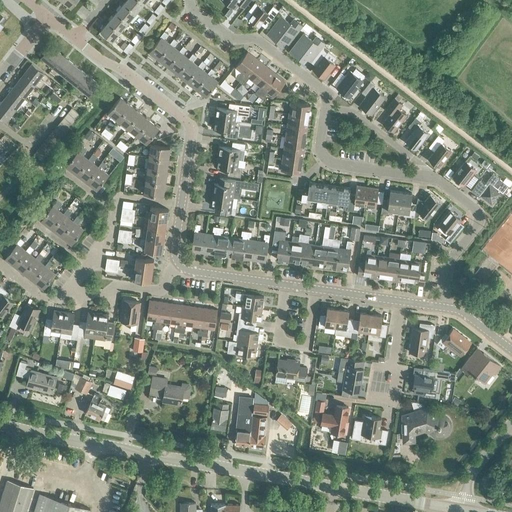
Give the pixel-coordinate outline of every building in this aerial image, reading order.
[(136,12),(144,2),(140,0),(125,0),(124,2),(136,12)] [(224,0),(235,8),(241,0),(246,4),(249,0),(224,0)] [(128,21),(136,12),(124,2),(116,11),(128,21)] [(154,11),(158,14),(164,7),(160,4),(154,11)] [(264,19),(266,21),(270,15),(268,13),(258,6),(248,19),(258,27),(264,19)] [(120,31),(128,21),(116,11),(108,21),(120,31)] [(146,21),(150,24),(156,16),(152,13),(146,21)] [(296,21),(293,26),(281,16),(268,34),(280,43),(287,34),(292,38),(302,25),(296,21)] [(119,31),(120,31),(108,21),(100,31),(112,40),(113,39),(115,41),(122,33),(119,31)] [(168,27),(172,30),(176,26),(171,22),(168,27)] [(138,30),(142,34),(148,26),(144,23),(138,30)] [(171,45),(170,44),(164,40),(168,34),(164,32),(160,37),(161,38),(149,53),(159,60),(171,45)] [(131,40),(135,43),(141,36),(137,33),(131,40)] [(319,39),(316,43),(304,34),(290,51),(303,61),(310,52),(314,56),(324,43),(319,39)] [(189,60),(188,59),(183,54),(187,49),(187,50),(191,45),(192,45),(195,41),(191,38),(184,47),(183,46),(179,51),(180,52),(168,68),(177,75),(189,60)] [(180,52),(179,51),(173,47),(177,42),(174,39),(170,44),(171,45),(159,60),(168,68),(180,52)] [(123,50),(127,53),(133,46),(129,43),(123,50)] [(52,68),(62,55),(50,46),(40,58),(52,68)] [(313,69),(324,78),(335,64),(332,63),(336,58),(328,52),(329,50),(324,46),(314,59),(319,63),(313,69)] [(240,82),(257,59),(247,52),(235,67),(241,72),(235,78),(240,82)] [(199,67),(198,66),(192,62),(196,56),(193,54),(188,59),(189,60),(177,75),(187,83),(199,67)] [(64,77),(74,65),(62,55),(52,68),(64,77)] [(254,82),(267,67),(257,59),(240,82),(243,85),(249,78),(254,82)] [(208,74),(207,74),(201,69),(205,64),(202,61),(198,66),(199,67),(187,83),(196,90),(208,74)] [(21,76),(34,86),(44,73),(31,63),(21,76)] [(76,87),(86,74),(74,65),(64,77),(76,87)] [(259,96),(276,74),(267,67),(254,82),(260,86),(254,93),(259,96)] [(208,74),(196,90),(206,98),(218,82),(211,76),(215,71),(211,68),(207,74),(208,74)] [(336,87),(350,98),(363,81),(349,70),(336,87)] [(86,74),(76,87),(88,96),(98,84),(86,74)] [(276,74),(259,96),(262,99),(268,93),(274,97),(285,82),(286,82),(276,74)] [(25,97),(34,86),(21,76),(12,88),(25,97)] [(359,105),(372,115),(385,97),(373,87),(375,85),(370,82),(361,93),(366,96),(359,105)] [(20,104),(25,97),(12,88),(3,99),(15,109),(18,111),(22,106),(20,104)] [(51,100),(56,104),(60,99),(55,95),(51,100)] [(117,120),(130,105),(120,97),(107,113),(117,120)] [(382,123),(394,132),(407,115),(399,109),(402,104),(394,98),(385,109),(390,113),(382,123)] [(0,117),(6,122),(15,109),(3,99),(0,103),(0,117)] [(289,114),(308,117),(310,105),(291,102),(290,102),(289,114)] [(214,118),(240,122),(241,115),(248,116),(250,106),(229,103),(228,109),(216,107),(214,118)] [(127,128),(139,112),(130,105),(117,120),(127,128)] [(67,112),(76,119),(80,114),(71,107),(67,112)] [(72,124),(76,119),(67,112),(64,117),(72,124)] [(136,135),(148,120),(139,112),(127,128),(136,135)] [(307,128),(308,117),(289,114),(287,125),(307,128)] [(69,128),(72,124),(64,117),(60,121),(69,128)] [(240,122),(214,118),(213,129),(225,131),(224,136),(236,138),(238,128),(234,128),(235,121),(240,122)] [(406,141),(416,149),(428,133),(418,126),(421,122),(415,118),(408,127),(413,131),(406,141)] [(148,120),(136,135),(146,143),(158,127),(148,120)] [(65,133),(69,128),(60,121),(56,126),(65,133)] [(305,139),(307,128),(287,125),(285,136),(305,139)] [(61,137),(65,133),(56,126),(52,130),(61,137)] [(57,142),(61,137),(52,130),(49,135),(57,142)] [(109,131),(105,136),(109,139),(113,134),(109,131)] [(53,147),(57,142),(49,135),(45,140),(53,147)] [(428,159),(438,167),(451,151),(441,143),(444,140),(438,135),(428,147),(434,151),(428,159)] [(303,150),(305,139),(285,136),(284,147),(303,150)] [(50,152),(53,147),(45,140),(41,145),(50,152)] [(116,145),(124,151),(128,146),(120,140),(116,145)] [(217,157),(238,160),(239,149),(244,150),(244,144),(232,142),(231,148),(219,146),(217,157)] [(148,157),(168,160),(170,147),(150,144),(148,157)] [(46,156),(50,152),(41,145),(37,149),(46,156)] [(88,159),(82,155),(86,150),(81,146),(65,167),(76,175),(88,159)] [(302,161),(303,150),(284,147),(282,159),(302,161)] [(42,161),(46,156),(37,149),(33,154),(42,161)] [(98,167),(97,167),(92,163),(96,157),(92,154),(88,159),(76,175),(86,183),(98,167)] [(474,172),(479,177),(486,168),(470,155),(452,177),(463,185),(474,172)] [(166,172),(168,160),(148,157),(147,169),(166,172)] [(236,167),(238,160),(217,157),(216,168),(228,169),(227,175),(239,177),(241,167),(236,167)] [(300,173),(302,161),(282,159),(281,171),(300,173)] [(98,167),(86,183),(96,191),(108,175),(102,170),(106,165),(102,161),(97,167),(98,167)] [(164,183),(166,172),(147,169),(145,181),(164,183)] [(502,195),(508,188),(503,184),(504,182),(493,174),(484,184),(479,180),(471,190),(477,195),(477,194),(491,205),(500,193),(502,195)] [(214,183),(212,194),(232,197),(237,198),(240,198),(243,181),(239,181),(227,179),(226,185),(214,183)] [(163,196),(164,183),(145,181),(143,193),(163,196)] [(317,201),(319,183),(309,182),(308,191),(302,190),(300,202),(306,203),(307,200),(317,201)] [(327,203),(330,185),(319,183),(317,201),(327,203)] [(337,204),(340,186),(330,185),(327,203),(337,204)] [(365,205),(367,187),(356,185),(355,195),(349,194),(347,210),(353,211),(354,204),(365,205)] [(347,210),(349,194),(350,188),(340,186),(337,204),(343,205),(343,210),(347,210)] [(367,187),(365,205),(376,207),(378,188),(367,187)] [(398,211),(401,192),(390,190),(389,200),(383,199),(381,213),(392,214),(392,211),(398,211)] [(415,216),(416,204),(410,203),(412,193),(401,192),(398,211),(404,212),(404,216),(414,217),(415,216)] [(212,194),(210,205),(223,207),(222,213),(234,215),(235,208),(237,198),(232,197),(212,194)] [(417,198),(416,204),(415,216),(417,217),(420,213),(428,219),(441,203),(430,194),(423,203),(417,198)] [(51,229),(63,214),(57,209),(61,204),(56,200),(40,221),(51,229)] [(145,217),(166,220),(168,209),(150,207),(149,212),(145,211),(145,217)] [(73,221),(72,221),(67,217),(71,212),(67,208),(63,214),(51,229),(61,237),(73,221)] [(121,214),(134,216),(135,210),(122,208),(121,214)] [(445,239),(450,243),(461,229),(456,225),(461,220),(450,211),(439,225),(449,233),(445,239)] [(133,222),(134,216),(121,214),(120,220),(133,222)] [(73,221),(61,237),(71,245),(83,229),(77,224),(81,219),(76,216),(72,221),(73,221)] [(165,231),(166,220),(145,217),(143,228),(165,231)] [(279,224),(288,226),(289,218),(281,217),(279,224)] [(204,253),(206,233),(197,232),(198,230),(199,229),(200,225),(195,224),(191,251),(204,253)] [(336,267),(338,248),(339,239),(333,238),(335,226),(330,226),(329,238),(328,238),(324,266),(336,267)] [(216,255),(220,228),(213,227),(212,231),(214,232),(213,234),(206,233),(204,253),(216,255)] [(350,239),(358,240),(360,228),(352,227),(350,239)] [(163,242),(165,231),(143,228),(142,239),(163,242)] [(228,256),(231,237),(220,235),(220,233),(222,233),(223,228),(220,228),(216,255),(228,256)] [(118,235),(131,237),(132,231),(119,229),(118,235)] [(288,260),(291,241),(284,240),(285,232),(274,230),(271,249),(277,250),(276,259),(288,260)] [(240,258),(244,231),(241,231),(241,235),(242,236),(242,239),(231,237),(228,256),(240,258)] [(252,260),(255,241),(248,240),(249,237),(250,237),(251,232),(244,231),(240,258),(252,260)] [(255,241),(252,260),(265,262),(269,235),(264,234),(263,239),(265,239),(264,242),(255,241)] [(300,262),(304,234),(299,234),(298,242),(291,241),(288,260),(300,262)] [(312,264),(315,244),(308,243),(309,235),(304,234),(300,262),(312,264)] [(130,243),(131,237),(118,235),(117,241),(130,243)] [(324,266),(328,238),(323,237),(321,245),(315,244),(312,264),(324,266)] [(14,267),(30,246),(29,245),(25,251),(20,246),(24,241),(20,238),(16,243),(16,244),(4,259),(14,267)] [(163,242),(142,239),(141,238),(140,244),(145,245),(144,250),(162,253),(163,242)] [(338,248),(336,267),(348,269),(352,241),(346,240),(345,249),(338,248)] [(413,251),(421,252),(422,242),(415,241),(413,251)] [(24,274),(40,254),(39,253),(35,258),(30,254),(34,249),(30,246),(14,267),(24,274)] [(374,278),(377,255),(371,254),(371,251),(367,250),(366,254),(365,263),(359,262),(357,275),(364,276),(364,273),(370,274),(370,277),(374,278)] [(33,282),(49,261),(49,260),(45,265),(39,261),(43,256),(40,254),(24,274),(33,282)] [(385,276),(388,257),(377,255),(374,278),(380,279),(380,276),(385,276)] [(134,268),(152,271),(154,260),(136,257),(134,268)] [(396,281),(399,259),(388,257),(385,276),(392,278),(392,280),(396,281)] [(106,264),(118,266),(119,260),(106,258),(106,264)] [(407,280),(410,260),(399,259),(396,281),(402,282),(402,279),(407,280)] [(410,260),(407,280),(415,281),(414,284),(424,285),(426,272),(420,271),(421,262),(410,260)] [(49,261),(33,282),(43,290),(55,274),(49,269),(53,264),(49,261)] [(150,282),(152,271),(134,268),(133,279),(150,282)] [(0,314),(2,316),(13,302),(3,294),(6,290),(0,285),(0,314)] [(495,286),(488,294),(497,302),(503,295),(495,286)] [(242,306),(262,309),(264,296),(236,292),(235,298),(243,299),(242,306)] [(157,329),(161,301),(149,299),(146,319),(154,321),(154,323),(152,323),(152,328),(157,329)] [(130,330),(135,330),(139,302),(124,300),(121,321),(131,323),(130,330)] [(169,323),(172,303),(161,301),(157,329),(156,338),(160,339),(162,325),(161,324),(161,322),(169,323)] [(18,324),(30,329),(39,309),(27,303),(21,315),(15,313),(9,325),(12,326),(9,333),(13,335),(16,328),(18,324)] [(179,332),(183,304),(172,303),(169,323),(177,324),(177,327),(175,326),(174,331),(179,332)] [(191,326),(194,306),(183,304),(179,332),(184,333),(185,328),(183,328),(184,325),(191,326)] [(202,335),(206,308),(194,306),(191,326),(199,327),(199,330),(198,330),(197,335),(202,335)] [(260,321),(262,309),(242,306),(241,313),(239,312),(237,323),(254,326),(255,320),(260,321)] [(206,308),(202,335),(207,336),(207,331),(206,331),(206,328),(214,329),(217,309),(206,308)] [(335,327),(338,309),(327,308),(326,316),(320,315),(318,327),(324,328),(325,325),(335,327)] [(352,332),(353,319),(348,319),(349,311),(338,309),(335,327),(334,334),(351,337),(351,332),(352,332)] [(61,330),(64,312),(53,310),(51,329),(50,330),(44,329),(43,334),(50,335),(50,334),(60,336),(61,330)] [(230,321),(232,312),(221,310),(220,319),(230,321)] [(95,331),(98,313),(88,311),(85,330),(95,331)] [(64,312),(61,330),(72,332),(74,313),(64,312)] [(369,332),(371,314),(360,312),(359,320),(353,319),(352,332),(358,332),(358,330),(369,332)] [(98,313),(95,331),(106,333),(105,340),(111,341),(114,323),(107,322),(109,314),(98,313)] [(371,314),(369,332),(379,333),(379,335),(385,336),(387,324),(381,323),(382,315),(371,314)] [(254,331),(254,326),(237,323),(236,334),(238,335),(237,341),(257,344),(258,332),(254,331)] [(427,337),(432,338),(434,325),(419,323),(419,329),(413,328),(409,352),(425,354),(427,337)] [(446,344),(459,353),(468,341),(453,329),(443,341),(440,339),(437,344),(443,348),(446,344)] [(133,350),(142,351),(144,339),(134,338),(133,350)] [(257,344),(237,341),(229,340),(227,352),(255,356),(257,344)] [(495,374),(501,366),(483,353),(477,360),(471,356),(461,368),(468,373),(470,371),(485,382),(493,372),(495,374)] [(337,376),(361,380),(363,368),(362,367),(363,361),(347,358),(341,357),(337,376)] [(296,379),(305,381),(307,368),(298,367),(299,362),(278,359),(276,375),(296,378),(296,379)] [(27,386),(52,393),(57,377),(25,368),(27,363),(20,361),(16,375),(29,378),(27,386)] [(415,374),(413,388),(414,388),(413,393),(423,395),(424,390),(431,390),(437,391),(439,378),(448,380),(449,372),(441,371),(423,368),(422,375),(415,374)] [(116,377),(131,383),(133,377),(118,371),(116,377)] [(75,388),(87,393),(92,382),(81,376),(75,388)] [(359,392),(361,380),(337,376),(337,381),(343,382),(341,396),(348,397),(349,390),(359,392)] [(182,383),(181,387),(166,385),(167,379),(153,377),(150,391),(164,394),(163,401),(181,404),(182,397),(188,398),(190,386),(189,384),(182,383)] [(113,383),(130,389),(132,383),(115,378),(113,383)] [(308,394),(314,395),(316,379),(312,378),(311,384),(309,384),(308,394)] [(107,394),(123,400),(126,390),(110,384),(107,394)] [(98,402),(101,396),(95,393),(85,413),(99,420),(100,418),(104,420),(110,408),(98,402)] [(319,411),(323,411),(325,401),(317,400),(313,422),(317,422),(319,411)] [(413,431),(422,428),(430,432),(431,433),(432,434),(433,435),(435,435),(436,436),(437,436),(439,436),(440,436),(441,436),(442,436),(443,436),(444,435),(445,434),(446,434),(447,433),(447,432),(448,431),(449,430),(449,429),(449,428),(450,427),(450,426),(450,425),(450,424),(449,423),(449,422),(449,421),(448,419),(447,419),(446,417),(445,417),(444,416),(442,415),(440,415),(438,415),(427,410),(425,401),(420,403),(411,402),(414,413),(404,416),(404,441),(413,441),(413,431)] [(253,413),(267,415),(269,404),(254,402),(253,413)] [(228,410),(227,410),(228,405),(217,403),(216,409),(214,408),(211,428),(224,430),(228,410)] [(330,432),(344,435),(349,407),(336,404),(334,414),(322,412),(320,424),(331,427),(330,432)] [(250,428),(248,446),(263,447),(266,416),(253,415),(251,428),(250,428)] [(388,430),(379,429),(381,418),(371,416),(371,419),(364,418),(361,434),(375,437),(374,442),(385,444),(388,430)] [(248,446),(250,428),(236,426),(234,444),(248,446)] [(396,441),(392,456),(400,456),(399,433),(395,433),(394,441),(396,441)] [(0,510),(0,511),(26,511),(33,488),(9,481),(0,510)] [(89,511),(90,510),(40,496),(34,511),(89,511)] [(202,511),(196,511),(196,503),(180,503),(180,511),(202,511)]
